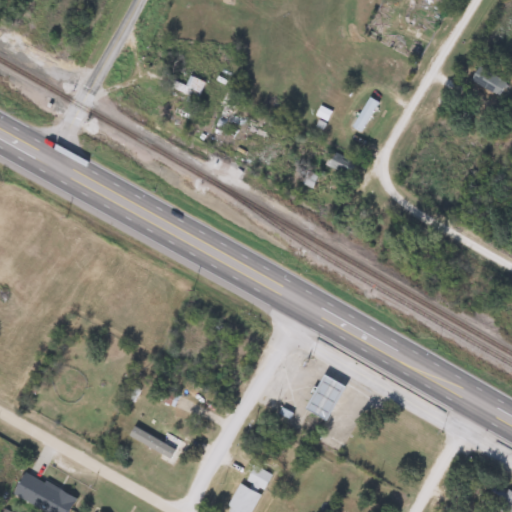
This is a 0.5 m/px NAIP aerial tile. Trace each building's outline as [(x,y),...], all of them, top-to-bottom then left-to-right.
[(470,78),(495,97),(505,84),(480,65),(470,78)] [(185,86),(174,81),(170,88),(196,100),(205,82),(189,75),(185,86)] [(235,98),(228,95),(214,126),(221,129),(235,98)] [(351,127),(360,133),(378,103),(368,97),(351,127)] [(348,176),(354,162),(333,152),(327,166),(348,176)] [(303,408),(325,420),(343,385),(321,374),(303,408)] [(159,400),(172,407),(177,397),(164,390),(159,400)] [(260,491),(271,476),(255,465),(244,480),(260,491)] [(66,511),(74,497),(22,471),(10,495),(44,511),(66,511)] [(250,511),(259,493),(237,483),(224,511),(226,511),(250,511)] [(504,511),(511,501),(511,494),(497,485),(485,502),(499,511),(504,511)]
